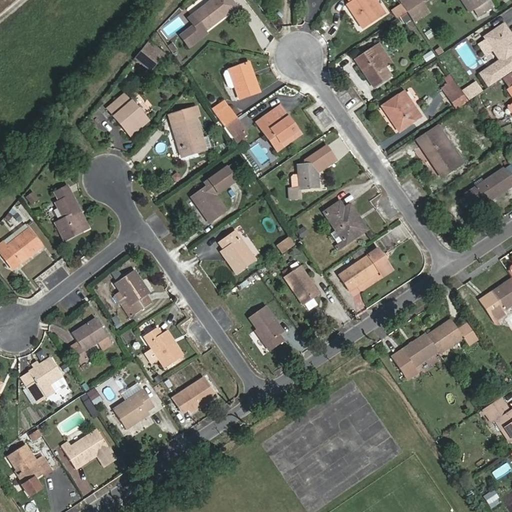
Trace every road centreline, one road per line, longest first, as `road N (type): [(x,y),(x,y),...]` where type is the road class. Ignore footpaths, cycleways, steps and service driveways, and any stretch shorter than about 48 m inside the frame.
road 1 (residential): [(449,268),(305,57)]
road 2 (residential): [(449,268),(265,395)]
road 3 (residential): [(265,395),(94,511)]
road 4 (residential): [(265,395),(150,229)]
road 5 (residential): [(150,229),(23,326)]
